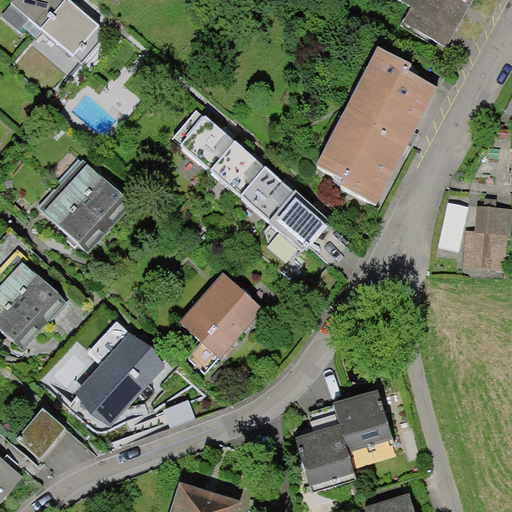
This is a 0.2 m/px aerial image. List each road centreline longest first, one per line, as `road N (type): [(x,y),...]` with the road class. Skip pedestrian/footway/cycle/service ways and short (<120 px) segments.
road 1 (residential): [(392,252),(329,344),(271,404),(56,491),(37,511)]
road 2 (residential): [(392,252),(457,511)]
road 3 (residential): [(511,25),(392,252)]
